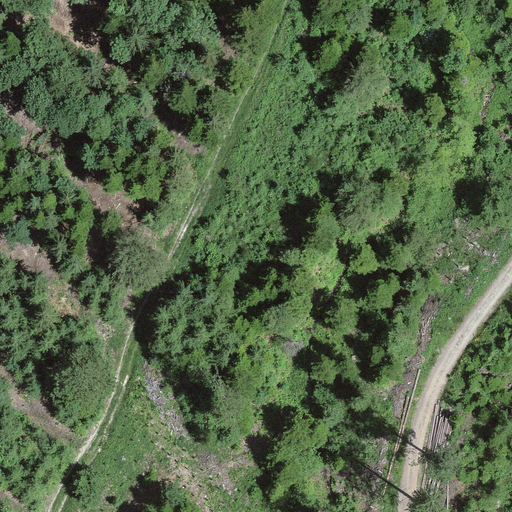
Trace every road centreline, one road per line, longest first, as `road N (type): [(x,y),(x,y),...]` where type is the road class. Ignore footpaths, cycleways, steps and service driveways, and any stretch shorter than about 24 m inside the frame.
road 1 (track): [(59,511),(298,0)]
road 2 (track): [(410,511),(419,445),(511,301)]
